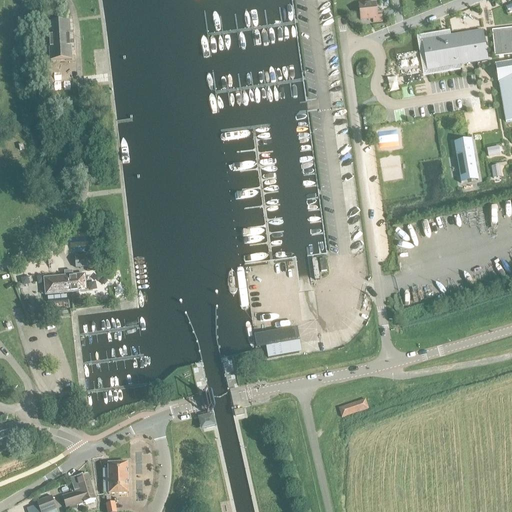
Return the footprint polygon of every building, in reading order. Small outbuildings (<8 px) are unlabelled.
[(378,17),(376,5),(360,7),(362,22),(375,20),(375,24),(383,22),(383,16),(378,17)] [(48,23),(48,25),(49,42),(50,62),(72,61),(72,48),(71,45),(70,25),(70,22),(62,22),(53,23),(49,23),(48,23)] [(495,56),(511,53),(511,29),(492,31),(495,56)] [(427,70),(487,60),(482,31),(422,41),(427,70)] [(366,54),(361,54),(361,59),(372,60),(373,50),(366,49),(366,54)] [(511,61),(496,65),(506,122),(511,120),(511,61)] [(394,120),(381,122),(382,128),(395,126),(394,120)] [(496,132),(495,125),(473,125),(473,133),(496,132)] [(389,132),(376,135),(379,143),(391,139),(389,132)] [(471,140),(454,143),(461,184),(478,181),(471,140)] [(499,147),(487,150),(489,157),(500,154),(499,147)] [(511,148),(500,150),(502,159),(511,156),(511,148)] [(400,153),(378,153),(378,162),(400,162),(400,153)] [(499,166),(492,167),(494,179),(501,178),(499,166)] [(30,173),(24,174),(26,182),(32,181),(30,173)] [(486,215),(490,236),(502,234),(498,213),(486,215)] [(477,241),(484,240),(481,223),(471,225),(473,234),(476,233),(477,241)] [(95,255),(75,257),(76,268),(96,266),(95,255)] [(264,277),(272,270),(267,264),(259,271),(264,277)] [(70,277),(45,280),(46,295),(69,293),(69,294),(87,292),(85,275),(70,277)] [(295,328),(257,335),(260,348),(297,342),(295,328)] [(310,333),(315,350),(320,349),(316,331),(310,333)] [(365,399),(338,408),(341,418),(368,410),(365,399)] [(213,415),(199,418),(202,430),(216,427),(213,415)] [(105,494),(109,493),(110,495),(130,494),(128,463),(107,464),(108,469),(103,469),(105,494)] [(66,510),(84,504),(95,500),(93,495),(92,489),(87,475),(76,478),(71,479),(74,492),(75,493),(62,497),(66,510)] [(57,511),(51,496),(37,501),(37,504),(27,508),(28,511),(57,511)]
